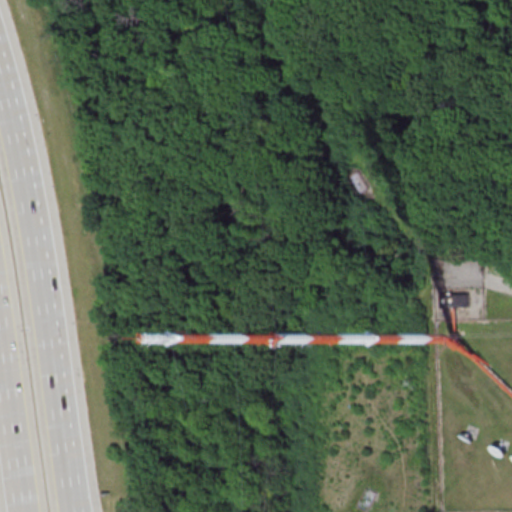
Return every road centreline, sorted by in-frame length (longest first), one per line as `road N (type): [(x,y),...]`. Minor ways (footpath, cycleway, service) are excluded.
road 1 (motorway): [(66,498),(27,219),(0,94)]
road 2 (motorway): [(0,383),(16,511)]
